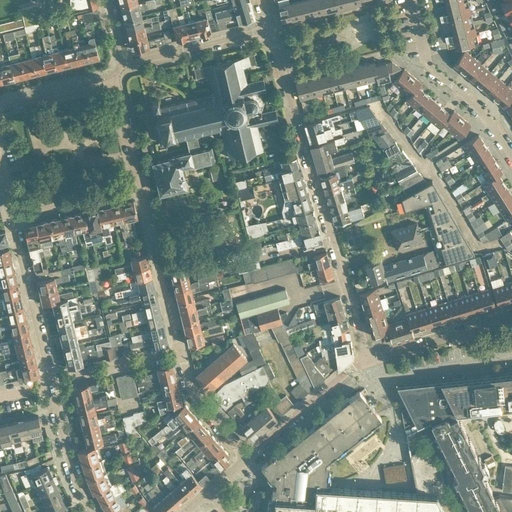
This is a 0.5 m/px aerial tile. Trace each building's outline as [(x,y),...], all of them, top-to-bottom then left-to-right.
[(70,0),(70,6),(74,6),(80,5),(82,5),(87,4),(88,8),(88,10),(97,8),(96,5),(95,2),(94,0),(70,0)] [(121,6),(125,20),(142,16),(140,9),(156,5),(156,4),(161,3),(160,0),(146,0),(138,2),(121,6)] [(235,7),(215,12),(216,18),(253,9),(249,0),(246,0),(234,3),(235,7)] [(305,17),(301,0),(289,3),(293,20),(294,20),(305,17)] [(316,14),(312,0),(302,0),(301,0),(305,17),(316,14)] [(327,11),(324,0),(312,0),(316,14),(327,11)] [(338,8),(335,0),(324,0),(327,11),(338,8)] [(349,6),(347,0),(335,0),(338,8),(349,6)] [(470,10),(467,0),(466,0),(446,5),(448,13),(442,14),(442,15),(439,15),(440,18),(470,10)] [(511,0),(504,0),(500,3),(506,12),(511,8),(511,0)] [(36,3),(20,7),(23,19),(25,26),(33,24),(42,22),(40,14),(39,15),(36,3)] [(293,20),(289,3),(278,6),(278,7),(282,22),(293,20)] [(201,18),(196,19),(200,34),(211,31),(208,20),(206,10),(205,6),(198,8),(201,18)] [(172,8),(169,9),(171,19),(176,40),(189,37),(185,22),(180,23),(177,12),(174,13),(172,8)] [(169,9),(163,10),(165,21),(169,20),(171,19),(169,9)] [(253,9),(216,18),(219,29),(226,27),(225,21),(237,17),(239,22),(255,18),(253,9)] [(100,20),(97,10),(82,13),(89,42),(85,43),(89,60),(90,60),(91,61),(94,60),(95,59),(99,57),(90,23),(100,20)] [(470,10),(440,18),(441,20),(443,20),(449,19),(451,26),(473,21),(470,10)] [(189,11),(183,12),(185,22),(189,37),(200,34),(196,19),(191,20),(189,11)] [(142,16),(125,20),(127,30),(159,22),(157,15),(143,19),(142,16)] [(216,18),(208,20),(211,31),(219,29),(216,18)] [(159,22),(127,30),(130,40),(147,36),(146,32),(171,26),(169,20),(165,21),(159,22)] [(475,31),(473,21),(451,26),(453,34),(447,35),(447,36),(445,36),(445,39),(448,38),(475,31)] [(25,28),(25,32),(35,30),(33,24),(25,26),(24,26),(25,28)] [(26,34),(25,32),(25,28),(13,31),(14,37),(26,34)] [(68,47),(63,49),(68,65),(70,66),(73,65),(73,64),(78,63),(71,34),(70,28),(64,30),(68,47)] [(13,31),(2,34),(4,39),(4,40),(15,38),(14,37),(13,31)] [(448,38),(445,39),(446,41),(449,41),(455,40),(457,48),(478,42),(475,31),(448,38)] [(76,33),(71,34),(78,63),(83,61),(84,62),(88,62),(88,60),(89,60),(85,43),(84,39),(78,41),(76,33)] [(52,69),(57,68),(50,41),(49,35),(49,34),(41,36),(46,53),(42,54),(46,71),(47,71),(48,72),(52,71),(52,69)] [(54,34),(49,35),(50,41),(57,68),(62,67),(63,68),(66,67),(67,66),(68,65),(63,49),(58,50),(54,34)] [(147,36),(130,40),(132,48),(132,50),(135,50),(164,43),(171,41),(170,37),(166,38),(163,38),(162,36),(148,39),(147,36)] [(42,54),(39,44),(29,47),(31,57),(36,74),(37,73),(37,74),(41,73),(41,72),(46,71),(42,54)] [(22,48),(18,49),(18,51),(25,76),(30,75),(31,76),(34,75),(35,74),(36,74),(31,57),(26,58),(24,48),(22,48)] [(465,50),(453,64),(461,71),(473,57),(465,50)] [(18,51),(7,53),(10,62),(12,72),(14,79),(15,79),(16,80),(20,79),(20,78),(25,76),(18,51)] [(14,79),(10,62),(5,64),(2,53),(0,53),(0,67),(4,82),(9,80),(10,81),(13,81),(13,79),(14,79)] [(224,59),(223,59),(223,61),(215,63),(214,61),(213,62),(214,64),(208,65),(207,63),(206,63),(206,65),(194,68),(196,78),(208,75),(209,75),(211,83),(210,83),(210,84),(211,84),(213,91),(203,94),(203,95),(202,95),(203,97),(195,98),(195,97),(194,97),(194,99),(186,100),(186,99),(185,99),(185,101),(178,103),(177,101),(176,101),(177,103),(169,105),(169,103),(168,104),(168,105),(160,107),(158,99),(151,101),(155,116),(155,117),(154,117),(154,118),(154,119),(154,120),(154,121),(155,122),(156,122),(158,130),(157,130),(157,131),(157,132),(157,133),(157,134),(158,135),(159,135),(160,136),(162,143),(176,140),(176,141),(178,141),(177,140),(185,138),(185,139),(186,139),(195,137),(195,139),(197,138),(203,137),(202,134),(212,132),(213,135),(223,132),(229,157),(263,149),(257,124),(270,121),(271,124),(274,123),(273,120),(278,119),(275,108),(274,108),(264,111),(264,109),(265,105),(265,100),(266,100),(266,99),(263,100),(261,97),(263,95),(259,92),(259,91),(265,89),(265,90),(266,90),(263,77),(262,78),(256,80),(255,77),(248,79),(249,81),(247,82),(245,76),(247,75),(246,74),(245,75),(243,67),(244,67),(244,66),(256,63),(253,54),(241,57),(241,55),(239,55),(240,57),(234,59),(234,57),(232,57),(233,59),(225,61),(224,59)] [(473,57),(461,71),(470,78),(482,64),(473,57)] [(363,64),(362,64),(367,82),(378,79),(379,82),(375,65),(374,61),(363,64)] [(397,72),(400,68),(391,61),(386,63),(386,62),(375,65),(379,82),(391,79),(397,72)] [(362,64),(351,67),(357,90),(368,87),(367,82),(362,64)] [(482,64),(470,78),(478,85),(490,71),(482,64)] [(341,70),(340,70),(345,87),(351,86),(352,91),(357,90),(351,67),(341,70)] [(404,69),(403,70),(392,82),(401,90),(413,76),(404,69)] [(330,73),(329,73),(334,90),(345,87),(340,70),(331,72),(330,73)] [(490,71),(478,85),(487,92),(499,78),(490,71)] [(318,76),(323,92),(334,90),(329,73),(319,76),(318,76)] [(318,76),(307,78),(312,95),(323,92),(318,76)] [(418,87),(421,83),(413,76),(401,90),(409,97),(418,86),(418,87)] [(312,95),(307,78),(307,79),(296,81),(300,98),(312,95)] [(487,92),(495,99),(507,85),(499,78),(487,92)] [(511,88),(507,85),(495,99),(504,107),(510,99),(511,100),(511,88)] [(406,100),(414,107),(426,94),(418,87),(418,86),(409,97),(406,100)] [(414,107),(423,115),(435,101),(426,94),(414,107)] [(423,115),(431,122),(443,108),(435,101),(423,115)] [(355,110),(358,119),(375,114),(369,106),(355,110)] [(440,129),(443,125),(452,115),(450,114),(443,108),(431,122),(440,129)] [(443,125),(451,131),(462,117),(453,110),(450,114),(452,115),(443,125)] [(339,114),(304,124),(307,133),(333,125),(332,121),(340,118),(339,114)] [(381,122),(375,114),(358,119),(359,120),(362,119),(364,127),(381,122)] [(471,125),(462,117),(451,131),(459,138),(471,125)] [(382,124),(381,122),(364,127),(365,128),(366,127),(369,138),(388,131),(382,124)] [(333,125),(307,133),(309,142),(342,132),(341,127),(334,129),(333,125)] [(373,137),(382,148),(395,141),(395,140),(388,131),(369,138),(373,137)] [(484,144),(478,134),(463,144),(469,153),(484,144)] [(343,136),(311,146),(314,155),(329,150),(330,151),(338,149),(337,144),(344,142),(343,136)] [(161,193),(186,186),(183,176),(181,177),(179,169),(215,161),(212,147),(200,150),(197,138),(195,139),(195,137),(186,139),(189,152),(170,157),(171,158),(154,163),(155,168),(151,169),(154,183),(158,182),(161,193)] [(424,139),(420,144),(424,148),(428,143),(424,139)] [(400,151),(395,141),(382,148),(382,149),(384,147),(389,156),(400,151)] [(484,144),(469,153),(475,163),(490,153),(484,144)] [(329,150),(314,155),(318,170),(333,166),(333,167),(347,164),(355,161),(352,152),(332,158),(330,151),(329,150)] [(397,161),(398,162),(407,157),(402,150),(400,151),(389,156),(390,157),(389,157),(390,159),(394,161),(397,161)] [(496,162),(490,153),(475,163),(481,172),(496,162)] [(281,164),(262,169),(264,174),(264,175),(300,164),(297,156),(280,161),(281,164)] [(399,164),(392,168),(395,173),(413,164),(407,157),(398,162),(399,164)] [(443,162),(441,158),(435,162),(441,171),(451,165),(447,159),(443,162)] [(497,173),(498,174),(502,172),(496,162),(481,172),(486,180),(497,173)] [(300,164),(264,175),(266,181),(284,175),(285,178),(302,172),(300,164)] [(323,186),(346,178),(347,164),(333,167),(330,168),(330,174),(320,177),(323,186)] [(401,184),(420,173),(413,164),(395,173),(401,184)] [(285,178),(279,179),(281,189),(305,181),(302,172),(285,178)] [(323,186),(325,193),(353,185),(352,181),(355,179),(356,176),(355,173),(351,175),(352,176),(346,178),(323,186)] [(427,183),(420,173),(401,184),(406,194),(427,183)] [(483,182),(489,192),(503,183),(498,174),(497,173),(486,180),(483,182)] [(245,179),(235,182),(237,190),(247,188),(245,179)] [(406,194),(394,201),(397,212),(423,204),(430,224),(427,225),(428,226),(430,233),(433,232),(436,231),(438,238),(441,237),(443,245),(440,246),(445,262),(474,253),(457,224),(432,180),(427,183),(406,194)] [(305,181),(281,189),(284,198),(290,196),(308,191),(305,181)] [(381,181),(371,185),(374,191),(383,186),(381,181)] [(465,182),(451,190),(457,199),(462,195),(461,193),(469,188),(465,182)] [(503,183),(489,192),(495,201),(510,192),(503,183)] [(325,193),(328,203),(345,198),(343,193),(348,191),(355,189),(353,185),(325,193)] [(247,188),(237,190),(239,200),(255,196),(253,186),(247,188)] [(370,186),(362,190),(364,195),(372,191),(370,186)] [(293,206),(281,210),(283,217),(313,208),(308,191),(290,196),(293,206)] [(495,201),(501,211),(511,203),(511,195),(510,192),(495,201)] [(328,203),(331,213),(348,208),(346,203),(357,198),(355,194),(345,198),(328,203)] [(481,197),(462,209),(466,215),(468,218),(473,215),(471,211),(473,210),(473,209),(484,202),(481,197)] [(132,218),(137,217),(133,200),(127,202),(121,203),(131,238),(137,236),(132,218)] [(112,205),(111,205),(115,223),(120,222),(123,238),(124,238),(126,244),(132,243),(131,238),(121,203),(117,204),(112,205)] [(511,217),(511,203),(501,211),(507,220),(511,218),(511,217)] [(348,208),(331,213),(335,225),(351,220),(351,219),(364,215),(361,204),(348,208)] [(111,205),(97,209),(105,241),(106,248),(112,246),(111,242),(112,242),(109,228),(114,227),(113,224),(115,223),(111,205)] [(182,208),(172,210),(175,220),(185,218),(182,208)] [(313,208),(283,217),(287,222),(298,219),(299,224),(300,224),(316,219),(313,208)] [(85,212),(92,244),(105,241),(97,209),(85,212)] [(381,209),(357,222),(358,224),(384,216),(381,209)] [(92,244),(85,212),(79,213),(77,213),(76,214),(73,214),(77,230),(82,229),(83,236),(86,246),(92,244)] [(62,217),(60,217),(68,250),(74,248),(72,242),(77,241),(75,235),(76,234),(75,231),(77,230),(73,214),(71,215),(65,216),(62,217)] [(476,218),(473,215),(468,218),(470,222),(474,228),(484,222),(480,216),(476,218)] [(50,220),(49,220),(53,236),(54,240),(55,240),(56,244),(59,244),(61,252),(68,250),(60,217),(56,218),(50,220)] [(301,228),(287,232),(288,238),(319,230),(316,219),(300,224),(301,228)] [(53,236),(49,220),(48,220),(36,223),(40,240),(43,256),(50,255),(47,241),(46,238),(52,237),(53,236)] [(474,228),(477,234),(479,238),(485,234),(482,230),(487,227),(484,222),(474,228)] [(40,240),(36,223),(24,226),(28,242),(40,240)] [(249,225),(246,226),(249,238),(263,234),(260,223),(249,225)] [(417,223),(391,230),(397,249),(398,249),(398,248),(421,241),(422,241),(419,231),(418,227),(417,223)] [(496,227),(485,234),(479,238),(482,243),(500,237),(502,235),(496,227)] [(278,240),(276,241),(278,249),(302,243),(303,248),(321,243),(323,241),(321,234),(320,229),(319,230),(288,238),(287,238),(278,240)] [(500,237),(505,246),(511,243),(509,240),(511,238),(511,233),(510,230),(502,235),(500,237)] [(5,231),(0,232),(0,249),(9,247),(5,231)] [(287,232),(277,234),(278,240),(287,238),(288,238),(287,232)] [(43,256),(40,240),(28,242),(38,282),(49,279),(46,269),(43,269),(40,257),(43,256)] [(0,262),(12,259),(11,257),(11,256),(9,247),(0,249),(0,262)] [(145,255),(143,249),(133,251),(134,257),(145,255)] [(381,259),(363,264),(369,282),(385,276),(387,281),(437,265),(432,250),(390,263),(391,265),(383,268),(381,259)] [(237,264),(246,262),(243,251),(234,254),(236,262),(237,264)] [(307,263),(310,270),(330,265),(326,251),(313,256),(314,261),(307,263)] [(495,258),(493,252),(489,253),(483,255),(487,267),(497,264),(495,258)] [(133,264),(115,268),(116,274),(149,266),(149,265),(146,254),(145,255),(134,257),(131,258),(133,264)] [(480,256),(469,259),(472,267),(478,265),(477,263),(481,262),(480,256)] [(250,271),(253,281),(253,283),(297,271),(296,266),(294,258),(250,271)] [(0,262),(0,274),(15,271),(12,259),(0,262)] [(204,261),(175,269),(171,270),(174,282),(189,278),(187,271),(205,267),(204,261)] [(239,274),(243,273),(250,271),(247,261),(246,262),(237,264),(239,274)] [(459,262),(448,266),(450,271),(460,268),(459,262)] [(321,283),(320,283),(321,284),(322,284),(335,280),(330,265),(310,270),(311,276),(318,274),(321,283)] [(61,276),(69,274),(68,273),(74,272),(72,266),(60,269),(61,276)] [(99,266),(92,268),(94,279),(101,278),(102,277),(99,266)] [(116,274),(114,274),(115,281),(122,279),(121,278),(135,275),(136,278),(137,281),(152,277),(151,275),(150,270),(150,268),(149,266),(116,274)] [(48,268),(46,269),(49,279),(61,276),(60,269),(48,272),(48,268)] [(85,269),(89,282),(95,281),(95,280),(92,268),(85,269)] [(440,274),(438,269),(427,272),(429,278),(440,274)] [(0,286),(1,286),(17,282),(15,271),(0,274),(0,286)] [(246,283),(253,281),(250,271),(243,273),(246,283)] [(61,276),(49,279),(38,282),(41,293),(58,289),(57,288),(56,284),(56,282),(70,279),(69,274),(61,276)] [(189,278),(174,282),(176,290),(208,282),(218,279),(217,274),(190,281),(189,278)] [(493,288),(498,305),(508,301),(503,285),(501,277),(500,276),(498,277),(498,278),(490,280),(493,288)] [(131,287),(114,291),(116,297),(122,295),(122,296),(154,287),(152,277),(137,281),(130,282),(131,287)] [(101,278),(94,279),(95,281),(97,290),(103,289),(101,278)] [(97,291),(97,290),(95,281),(89,282),(91,293),(97,291)] [(511,281),(503,285),(508,301),(511,300),(511,281)] [(0,299),(20,295),(17,282),(1,286),(3,292),(0,293),(0,299)] [(208,282),(176,290),(178,300),(178,302),(193,298),(193,296),(192,292),(210,288),(208,282)] [(394,282),(388,284),(390,290),(391,289),(393,295),(398,294),(394,282)] [(122,295),(116,297),(117,303),(141,297),(142,304),(157,300),(154,287),(122,296),(122,295)] [(222,290),(225,300),(231,299),(228,288),(222,290)] [(289,302),(285,288),(236,303),(240,317),(247,315),(277,306),(289,302)] [(359,293),(362,304),(379,299),(376,288),(359,293)] [(479,291),(485,309),(495,305),(489,288),(479,291)] [(58,289),(41,293),(43,304),(53,302),(68,299),(67,298),(74,296),(73,290),(59,294),(58,291),(58,289)] [(474,312),(485,309),(479,291),(469,294),(474,312)] [(458,298),(464,315),(474,312),(469,294),(458,298)] [(20,295),(0,299),(0,309),(6,308),(7,310),(23,306),(20,295)] [(53,303),(52,303),(53,306),(54,307),(56,314),(90,305),(92,305),(91,299),(82,301),(83,303),(80,304),(79,301),(78,301),(77,301),(76,296),(74,296),(67,298),(68,299),(53,302),(53,303)] [(326,312),(343,307),(340,296),(313,304),(315,309),(324,306),(326,312)] [(379,299),(362,304),(365,314),(382,309),(388,307),(385,297),(379,299)] [(193,298),(178,302),(181,312),(210,304),(208,299),(194,302),(193,298)] [(453,318),(464,315),(458,298),(448,301),(453,318)] [(225,300),(219,302),(222,311),(234,308),(231,299),(225,300)] [(144,311),(131,314),(133,319),(160,313),(157,300),(142,304),(144,311)] [(437,304),(443,322),(453,318),(448,301),(437,304)] [(210,304),(181,312),(183,321),(183,322),(199,319),(198,318),(197,313),(211,309),(210,304)] [(432,325),(443,322),(437,304),(427,307),(432,325)] [(90,305),(56,314),(57,319),(56,320),(57,324),(58,323),(58,325),(73,321),(73,320),(82,318),(81,314),(91,311),(90,305)] [(23,306),(7,310),(8,316),(0,317),(0,323),(26,318),(25,313),(24,308),(23,306)] [(247,315),(252,331),(254,332),(271,326),(282,323),(287,314),(286,312),(280,314),(277,306),(247,315)] [(318,320),(319,325),(346,316),(343,307),(326,312),(328,317),(318,320)] [(416,311),(422,328),(432,325),(427,307),(416,311)] [(365,314),(369,325),(385,320),(384,316),(382,309),(365,314)] [(412,331),(422,328),(416,311),(406,314),(407,317),(413,336),(414,336),(412,331)] [(131,320),(126,321),(128,327),(147,322),(148,326),(163,322),(160,313),(133,319),(131,320)] [(285,330),(288,336),(295,333),(317,326),(315,318),(296,324),(301,317),(295,314),(286,330),(285,330)] [(100,315),(95,316),(97,326),(104,325),(101,316),(100,315)] [(199,319),(183,322),(183,323),(186,333),(220,323),(218,316),(199,322),(199,319)] [(319,325),(322,335),(349,327),(346,316),(319,325)] [(403,339),(413,336),(407,317),(397,321),(403,339)] [(26,318),(0,323),(0,329),(11,327),(13,333),(29,329),(28,327),(27,321),(26,318)] [(380,333),(382,340),(389,330),(387,324),(385,320),(369,325),(372,336),(380,333)] [(59,329),(61,337),(87,331),(85,325),(75,328),(73,321),(58,325),(57,325),(58,329),(59,329)] [(403,339),(397,321),(387,324),(389,330),(382,340),(391,338),(392,342),(403,339)] [(137,334),(130,336),(131,341),(165,334),(163,322),(148,326),(149,332),(137,334)] [(220,323),(186,333),(187,337),(189,345),(204,341),(203,336),(217,332),(224,331),(222,323),(220,323)] [(275,335),(285,330),(286,330),(284,326),(273,330),(275,335)] [(322,338),(319,339),(320,344),(321,344),(341,341),(341,340),(350,338),(349,327),(322,335),(322,338)] [(2,348),(31,341),(29,329),(13,333),(14,339),(0,342),(0,347),(0,349),(2,348)] [(78,339),(88,336),(96,334),(95,329),(87,331),(61,337),(62,342),(62,344),(63,348),(79,343),(78,339)] [(278,341),(288,336),(285,330),(275,335),(278,341)] [(241,335),(244,341),(256,337),(254,332),(252,331),(242,335),(241,335)] [(114,334),(108,335),(109,339),(111,346),(116,345),(114,334)] [(131,341),(129,342),(131,348),(152,343),(153,348),(168,344),(165,334),(131,341)] [(213,344),(224,340),(225,340),(223,334),(211,338),(213,344)] [(241,335),(236,336),(242,348),(246,346),(244,341),(241,335)] [(290,340),(288,336),(278,341),(278,342),(280,341),(282,345),(290,341),(290,340)] [(258,342),(256,337),(244,341),(246,346),(247,347),(258,342)] [(320,344),(319,344),(322,350),(323,356),(326,354),(330,353),(329,349),(335,348),(335,352),(345,351),(345,349),(352,348),(350,338),(341,340),(341,341),(321,344),(320,344)] [(103,348),(103,349),(111,347),(111,346),(109,339),(101,340),(103,348)] [(31,341),(2,348),(3,354),(17,350),(18,356),(34,352),(31,341)] [(282,345),(284,349),(293,345),(291,342),(290,341),(282,345)] [(131,348),(129,342),(125,343),(123,343),(126,354),(132,353),(131,348)] [(261,347),(258,342),(247,347),(249,352),(259,348),(261,347)] [(65,351),(66,358),(95,351),(93,345),(80,349),(79,343),(63,348),(63,350),(65,351)] [(120,356),(126,354),(123,343),(117,345),(120,356)] [(197,374),(196,375),(210,391),(210,390),(215,385),(216,386),(216,385),(239,366),(243,374),(257,367),(254,362),(253,359),(240,365),(247,359),(233,343),(232,344),(233,344),(227,349),(227,348),(226,349),(227,349),(221,354),(220,354),(220,355),(215,359),(214,360),(209,364),(208,365),(203,370),(203,369),(202,370),(197,375),(197,374)] [(111,347),(114,357),(120,356),(117,345),(116,345),(111,346),(111,347)] [(293,347),(293,345),(284,349),(287,356),(296,352),(293,347)] [(106,359),(114,357),(111,347),(103,349),(106,359)] [(249,352),(252,357),(261,353),(259,348),(249,352)] [(302,348),(295,351),(296,352),(298,356),(305,353),(302,348)] [(335,348),(329,349),(330,353),(333,371),(337,367),(338,369),(353,357),(352,348),(345,349),(345,351),(335,352),(335,348)] [(98,350),(95,351),(66,358),(67,362),(66,363),(67,366),(69,367),(69,368),(83,364),(82,359),(99,355),(98,350)] [(5,364),(6,370),(37,363),(35,354),(34,352),(18,356),(19,358),(19,361),(5,364)] [(298,357),(298,356),(296,352),(287,356),(289,361),(298,357)] [(264,358),(261,353),(252,357),(253,359),(254,362),(264,358)] [(301,362),(298,357),(289,361),(292,366),(301,362)] [(257,367),(262,365),(266,363),(264,358),(254,362),(257,367)] [(266,363),(262,365),(268,379),(269,379),(270,379),(274,376),(268,362),(266,363)] [(292,366),(294,371),(303,367),(301,362),(292,366)] [(0,384),(4,383),(2,378),(18,374),(19,380),(37,375),(39,372),(37,363),(6,370),(0,371),(0,384)] [(146,381),(175,374),(173,364),(157,367),(158,372),(144,375),(146,381)] [(224,407),(225,409),(233,402),(232,401),(241,396),(243,400),(248,397),(247,394),(251,392),(261,387),(268,379),(262,365),(257,367),(243,374),(225,384),(213,395),(224,407)] [(306,372),(303,367),(294,371),(296,376),(306,372)] [(300,383),(301,382),(309,379),(306,372),(296,376),(300,383)] [(511,373),(506,374),(398,386),(419,428),(431,422),(445,415),(447,419),(456,415),(455,412),(511,405),(511,373)] [(127,374),(121,376),(124,386),(130,384),(127,374)] [(137,383),(138,387),(146,385),(147,387),(161,383),(162,388),(177,384),(175,374),(146,381),(137,383)] [(107,390),(114,389),(111,378),(105,380),(107,390)] [(270,379),(269,379),(268,379),(261,387),(263,390),(272,386),(269,380),(270,379)] [(309,379),(301,382),(309,392),(313,388),(309,379)] [(75,397),(92,394),(91,389),(104,386),(103,380),(73,387),(74,390),(73,390),(75,397)] [(303,396),(309,392),(301,382),(300,383),(295,387),(303,396)] [(135,383),(130,384),(133,397),(138,395),(135,383)] [(127,398),(133,397),(130,384),(124,386),(127,398)] [(149,395),(142,397),(143,402),(150,400),(180,394),(177,384),(162,388),(163,391),(148,394),(149,395)] [(121,399),(127,398),(124,386),(118,387),(121,399)] [(263,390),(266,397),(274,390),(272,386),(263,390)] [(303,396),(295,387),(291,391),(299,400),(303,396)] [(273,486),(269,511),(373,511),(324,506),(326,488),(327,483),(329,469),(329,465),(326,464),(326,461),(381,418),(363,395),(360,391),(359,390),(277,455),(276,454),(261,465),(272,480),(273,479),(276,482),(276,486),(273,486)] [(277,394),(274,390),(266,397),(268,402),(277,394)] [(92,394),(75,397),(76,405),(78,404),(78,407),(107,400),(106,395),(93,398),(92,394)] [(180,394),(150,400),(151,406),(158,404),(160,414),(167,411),(166,407),(182,403),(180,394)] [(271,407),(276,403),(281,399),(277,394),(268,402),(270,405),(271,407)] [(286,395),(281,399),(289,409),(294,405),(286,395)] [(77,409),(79,416),(96,412),(95,409),(117,403),(116,398),(107,400),(78,407),(79,409),(77,409)] [(284,413),(289,409),(281,399),(276,403),(284,413)] [(166,423),(162,427),(166,432),(191,411),(184,403),(172,413),(170,411),(162,419),(166,423)] [(284,413),(276,403),(271,407),(280,417),(284,413)] [(236,404),(227,411),(232,416),(237,412),(241,416),(244,413),(236,404)] [(269,426),(278,418),(267,405),(257,413),(269,426)] [(136,424),(141,422),(138,411),(133,412),(133,414),(136,424)] [(166,432),(164,434),(168,438),(172,435),(183,426),(185,429),(198,419),(197,418),(191,411),(166,432)] [(83,426),(112,419),(111,413),(97,416),(96,412),(79,416),(81,424),(82,424),(83,426)] [(250,420),(261,433),(269,426),(257,413),(250,420)] [(134,425),(136,424),(133,414),(123,417),(126,431),(127,436),(127,438),(141,435),(135,428),(134,425)] [(38,415),(27,418),(31,436),(33,442),(33,441),(43,438),(41,433),(42,433),(40,427),(41,426),(38,415)] [(511,511),(511,495),(499,494),(499,497),(495,499),(491,492),(492,491),(489,486),(489,484),(486,479),(485,480),(481,472),(482,472),(484,467),(478,457),(477,457),(474,450),(475,449),(469,438),(468,438),(464,431),(466,430),(463,425),(462,424),(460,419),(459,419),(456,415),(447,419),(445,415),(431,422),(435,431),(434,431),(440,443),(441,443),(445,450),(444,450),(449,462),(450,462),(454,469),(453,469),(456,475),(452,477),(455,484),(458,483),(462,492),(461,492),(466,504),(467,503),(471,511),(470,511),(511,511)] [(27,418),(17,421),(21,438),(31,436),(27,418)] [(100,428),(114,424),(113,419),(112,419),(83,426),(83,428),(82,428),(84,436),(101,432),(100,428)] [(177,441),(181,446),(205,427),(198,419),(185,429),(188,432),(177,441)] [(250,420),(241,427),(252,440),(261,433),(250,420)] [(500,420),(495,422),(499,432),(504,429),(500,420)] [(17,421),(7,423),(11,441),(13,447),(23,445),(21,438),(17,421)] [(7,423),(0,424),(0,436),(2,443),(11,441),(7,423)] [(196,441),(199,444),(211,434),(205,427),(181,446),(175,451),(179,456),(196,441)] [(102,436),(101,432),(84,436),(85,443),(87,443),(87,446),(117,439),(115,433),(114,433),(102,436)] [(218,442),(211,434),(199,444),(201,447),(190,456),(192,457),(185,463),(188,466),(194,461),(218,442)] [(151,435),(147,439),(151,444),(153,443),(156,440),(152,436),(151,435)] [(194,461),(188,466),(191,470),(197,464),(198,465),(209,456),(211,459),(224,449),(218,442),(194,461)] [(151,444),(149,445),(149,446),(155,453),(161,449),(157,444),(156,446),(153,443),(151,444)] [(461,511),(457,503),(447,503),(441,469),(429,445),(410,455),(417,492),(330,486),(330,488),(326,488),(324,506),(373,511),(461,511)] [(78,450),(83,464),(99,459),(101,459),(99,453),(97,454),(95,446),(78,450)] [(162,448),(161,449),(155,453),(159,458),(159,456),(162,460),(166,459),(169,456),(162,448)] [(203,483),(224,465),(229,461),(226,458),(229,455),(224,449),(211,459),(215,464),(199,478),(203,483)] [(491,455),(485,458),(490,467),(496,464),(491,455)] [(164,462),(162,460),(159,456),(159,458),(159,460),(155,463),(157,464),(159,467),(164,462)] [(87,479),(88,480),(103,473),(105,472),(103,466),(101,467),(99,459),(83,464),(87,479)] [(202,484),(182,462),(177,466),(186,476),(182,479),(193,492),(202,484)] [(31,486),(35,485),(53,477),(48,467),(42,469),(40,463),(29,468),(24,469),(31,486)] [(155,463),(148,469),(149,471),(153,475),(156,472),(161,469),(159,467),(157,464),(155,463)] [(511,465),(505,465),(502,490),(511,491),(511,465)] [(193,492),(182,479),(179,481),(167,468),(163,471),(161,469),(166,475),(185,499),(193,492)] [(137,472),(131,475),(133,481),(139,476),(137,472)] [(96,493),(109,486),(111,485),(109,480),(107,480),(103,473),(88,480),(94,493),(96,492),(96,493)] [(167,492),(178,505),(185,499),(166,475),(161,478),(171,489),(167,492)] [(53,477),(35,485),(39,495),(57,487),(55,484),(58,482),(56,477),(55,476),(53,477)] [(171,511),(178,505),(167,492),(164,494),(155,484),(155,485),(151,480),(147,483),(171,511)] [(111,485),(109,486),(96,493),(102,503),(120,493),(122,492),(116,482),(111,485)] [(158,511),(169,511),(171,511),(147,483),(143,487),(147,491),(147,492),(156,502),(152,505),(158,511)] [(134,493),(138,490),(135,484),(130,487),(134,493)] [(57,487),(39,495),(43,504),(61,497),(57,487)] [(8,495),(11,501),(17,498),(14,492),(8,495)] [(19,496),(21,502),(27,500),(31,498),(28,492),(19,496)] [(107,511),(113,511),(126,503),(124,502),(120,493),(102,503),(107,511)] [(61,497),(43,504),(46,511),(53,511),(65,507),(61,497)] [(142,506),(147,502),(142,497),(138,500),(142,506)] [(17,498),(11,501),(15,511),(21,509),(17,498)] [(21,502),(24,508),(30,506),(27,500),(21,502)] [(152,507),(147,502),(142,506),(147,511),(152,507)] [(113,511),(131,511),(126,503),(113,511)]
